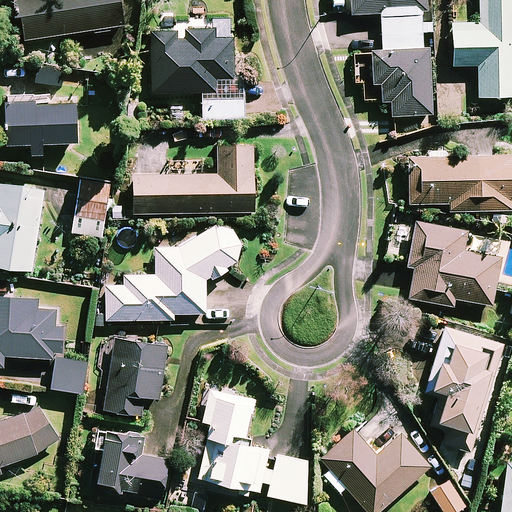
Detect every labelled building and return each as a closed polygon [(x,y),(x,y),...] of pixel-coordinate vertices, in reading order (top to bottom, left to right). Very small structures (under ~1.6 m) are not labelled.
[(20,0),(21,3),(14,4),(16,18),(23,17),(26,40),(125,25),(121,0),(20,0)] [(429,12),(428,0),(352,0),(353,15),(381,13),(383,51),(365,52),(366,83),(381,82),(382,101),(391,101),(392,116),(434,114),(431,47),(423,48),(423,34),(433,33),(432,21),(422,22),(421,12),(429,12)] [(511,96),(511,0),(479,0),(480,23),(453,23),(453,66),(479,65),(479,97),(511,96)] [(217,38),(217,28),(151,28),(152,93),(202,93),(202,118),(244,118),(244,76),(234,76),(234,38),(217,38)] [(63,68),(38,65),(36,83),(61,86),(63,68)] [(78,143),(77,99),(34,100),(34,92),(6,92),(6,145),(30,144),(30,155),(43,155),(43,143),(78,143)] [(254,142),(218,142),(218,174),(134,175),(135,213),(254,212),(254,142)] [(511,202),(511,155),(408,158),(409,204),(450,203),(451,211),(511,210),(511,202)] [(110,183),(82,180),(77,217),(105,221),(110,183)] [(44,189),(0,182),(0,266),(32,271),(44,189)] [(466,230),(415,221),(407,266),(414,268),(409,299),(454,306),(455,299),(493,305),(501,257),(463,251),(466,230)] [(236,229),(214,229),(174,247),(156,247),(156,275),(125,275),(125,286),(106,286),(106,320),(177,320),(177,314),(206,313),(206,275),(226,274),(226,264),(237,264),(236,229)] [(62,355),(55,355),(55,353),(62,353),(64,326),(55,325),(56,309),(36,308),(37,299),(0,296),(0,366),(5,367),(6,355),(55,358),(52,387),(85,391),(89,361),(62,358),(62,355)] [(504,342),(443,326),(427,387),(447,392),(444,402),(438,401),(431,425),(447,429),(443,444),(468,451),(488,376),(494,378),(504,342)] [(168,345),(115,338),(105,410),(142,415),(144,396),(160,399),(168,345)] [(265,468),(269,450),(251,445),(253,435),(246,433),(255,399),(206,387),(197,420),(211,423),(198,477),(259,492),(261,482),(271,484),(269,496),(306,504),(308,459),(276,454),(273,470),(265,468)] [(0,467),(0,465),(38,454),(56,441),(43,406),(0,420),(0,473),(2,473),(0,467)] [(143,435),(99,429),(91,487),(162,497),(168,459),(140,455),(143,435)] [(376,455),(354,430),(322,458),(331,468),(324,474),(340,492),(346,487),(368,511),(378,511),(430,466),(401,433),(376,455)] [(511,511),(511,456),(507,456),(500,511),(511,511)] [(454,511),(465,505),(450,481),(431,493),(442,511),(454,511)]
